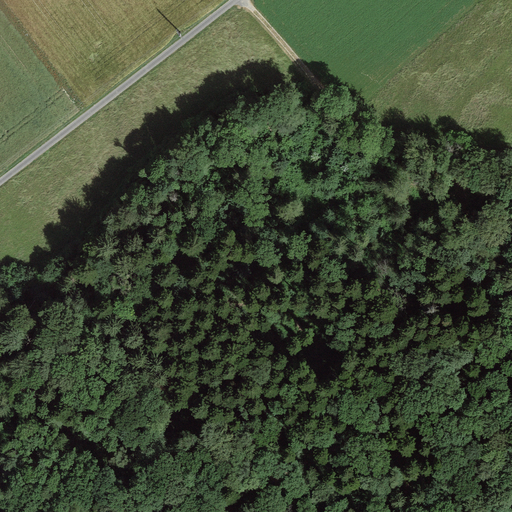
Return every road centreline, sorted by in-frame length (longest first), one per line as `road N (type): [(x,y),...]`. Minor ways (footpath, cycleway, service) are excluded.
road 1 (track): [(245,0),(339,100),(511,142)]
road 2 (unclassified): [(234,0),(0,181)]
road 3 (track): [(511,450),(328,511)]
